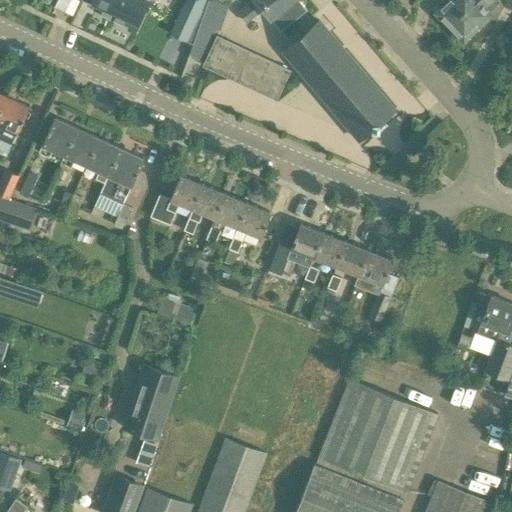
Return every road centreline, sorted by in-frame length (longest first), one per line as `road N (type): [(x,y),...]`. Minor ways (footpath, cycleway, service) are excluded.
road 1 (residential): [(476,196),(412,203),(182,116),(0,30)]
road 2 (residential): [(476,196),(469,109),(368,0)]
